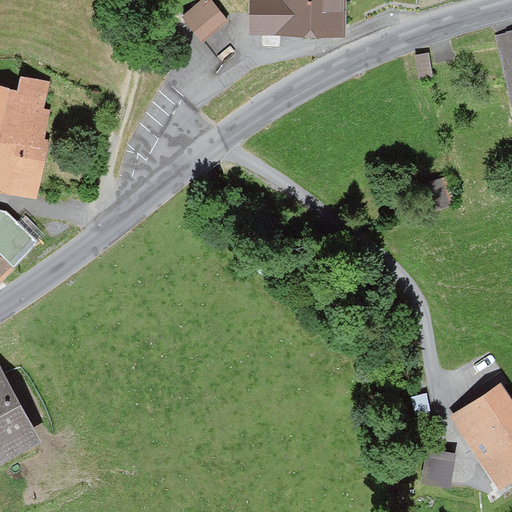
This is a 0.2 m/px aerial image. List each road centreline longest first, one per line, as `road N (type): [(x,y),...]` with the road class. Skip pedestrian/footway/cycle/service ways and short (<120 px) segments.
road 1 (tertiary): [(511,5),(398,41),(263,109),(79,254),(0,303)]
road 2 (unknown): [(218,144),(352,221),(399,262),(433,309),(455,373)]
